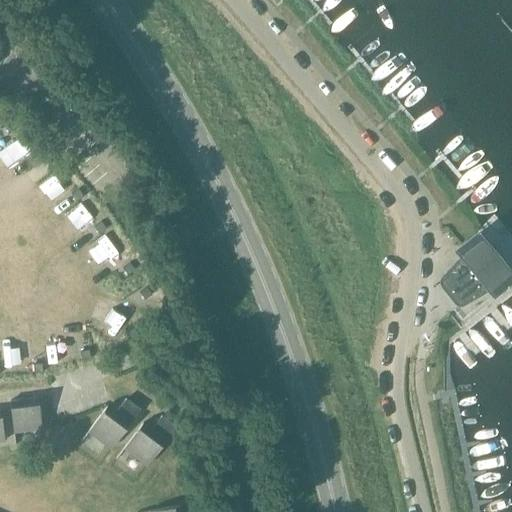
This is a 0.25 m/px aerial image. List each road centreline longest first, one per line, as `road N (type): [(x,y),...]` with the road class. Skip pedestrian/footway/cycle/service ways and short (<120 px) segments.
road 1 (unclassified): [(421,511),(395,395),(411,217),(231,0)]
road 2 (primary): [(333,511),(255,266),(158,81),(103,0)]
